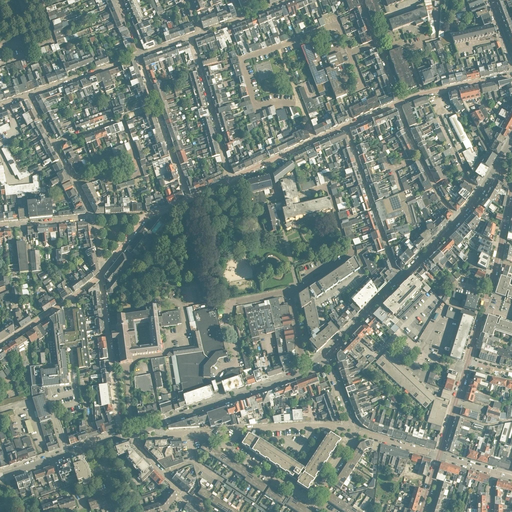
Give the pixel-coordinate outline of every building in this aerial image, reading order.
[(115,2),(114,0),(108,0),(98,4),(99,7),(98,7),(99,9),(115,2)] [(136,0),(132,0),(124,3),(126,8),(138,3),(136,0)] [(247,7),(243,0),(238,0),(241,9),(244,8),(245,8),(247,7)] [(301,0),(299,0),(295,2),(298,9),(298,10),(301,9),(303,15),(306,14),(301,0)] [(305,0),(308,5),(309,5),(311,11),(314,10),(310,0),(305,0)] [(432,10),(430,0),(426,0),(424,1),(425,6),(426,11),(430,11),(432,10)] [(454,15),(453,15),(454,20),(456,20),(463,18),(467,17),(472,16),(473,16),(486,10),(482,0),(466,0),(470,9),(467,10),(468,12),(466,12),(454,15)] [(115,2),(99,9),(100,11),(108,8),(109,10),(117,7),(115,2)] [(497,4),(500,13),(506,10),(504,4),(503,2),(501,2),(497,4)] [(140,8),(138,3),(126,8),(128,13),(140,8)] [(232,3),(227,5),(228,7),(229,10),(232,18),(237,17),(236,17),(234,9),(233,6),(233,5),(232,3)] [(291,3),(286,5),(289,13),(291,12),(292,15),(295,14),(291,3)] [(55,5),(46,8),(48,13),(56,10),(55,5)] [(223,5),(223,6),(224,9),(228,20),(231,19),(232,18),(229,10),(227,11),(225,5),(223,5)] [(368,12),(369,14),(379,10),(377,5),(368,9),(369,11),(368,12)] [(286,10),(284,6),(280,8),(284,17),(288,16),(286,10)] [(427,18),(426,11),(425,6),(416,8),(417,10),(393,19),(392,17),(387,18),(392,31),(396,30),(415,23),(416,26),(423,24),(421,20),(427,18)] [(452,9),(454,15),(466,12),(465,6),(452,9)] [(101,15),(100,16),(101,18),(103,17),(119,11),(117,7),(109,10),(110,12),(101,15)] [(56,10),(48,13),(49,18),(63,12),(69,10),(69,8),(57,12),(56,10)] [(142,13),(140,8),(128,13),(130,17),(142,13)] [(280,8),(276,9),(280,19),(284,18),(284,17),(280,8)] [(276,9),(272,11),(276,21),(280,19),(276,9)] [(345,17),(344,17),(345,20),(346,20),(350,18),(362,14),(361,9),(354,11),(354,13),(345,17)] [(486,10),(473,16),(474,20),(488,15),(486,10)] [(510,18),(506,10),(500,13),(503,21),(510,18)] [(103,17),(101,18),(102,22),(112,17),(113,19),(121,16),(119,11),(103,17)] [(49,18),(50,22),(59,19),(65,16),(63,12),(49,18)] [(268,12),(264,14),(269,25),(271,24),(272,28),(274,27),(274,26),(274,25),(268,12)] [(130,17),(132,22),(140,19),(144,17),(142,13),(130,17)] [(264,14),(261,16),(267,33),(270,32),(268,27),(267,27),(267,26),(269,25),(264,14)] [(209,27),(214,25),(211,15),(206,17),(209,27)] [(474,20),(473,20),(474,23),(481,21),(482,22),(490,19),(488,15),(474,20)] [(114,22),(105,26),(106,28),(107,27),(123,21),(121,16),(113,19),(113,20),(114,22)] [(144,17),(140,19),(132,22),(134,27),(142,24),(142,23),(141,22),(147,19),(147,18),(146,16),(144,17)] [(184,17),(190,33),(195,32),(191,23),(189,24),(187,16),(184,17)] [(261,16),(256,18),(261,29),(263,29),(265,34),(267,33),(261,16)] [(183,21),(182,22),(183,26),(182,26),(185,35),(190,33),(184,17),(182,18),(183,21)] [(203,29),(209,27),(206,17),(199,19),(203,29)] [(255,18),(251,20),(257,35),(259,34),(257,29),(259,29),(255,18)] [(511,18),(510,19),(510,18),(503,21),(506,29),(511,26),(511,18)] [(52,27),(60,23),(61,23),(59,19),(50,22),(52,27)] [(364,19),(357,21),(357,22),(358,27),(357,27),(350,29),(352,32),(354,32),(367,27),(364,19)] [(483,26),(492,24),(490,19),(482,22),(475,25),(476,27),(483,25),(483,26)] [(142,24),(134,27),(136,32),(150,26),(153,25),(151,20),(142,24)] [(257,35),(251,20),(246,22),(253,39),(258,38),(257,35)] [(61,23),(52,27),(53,31),(62,28),(68,25),(67,21),(61,23)] [(123,21),(107,27),(108,30),(116,27),(117,29),(125,26),(123,21)] [(169,22),(167,23),(170,31),(168,32),(171,40),(175,39),(170,24),(169,22)] [(182,22),(175,25),(180,37),(185,35),(182,26),(183,26),(182,22)] [(246,22),(239,24),(242,32),(245,31),(247,38),(251,37),(246,22)] [(172,23),(170,24),(175,39),(180,37),(175,25),(173,26),(172,23)] [(239,24),(235,26),(238,33),(240,37),(244,35),(242,32),(239,24)] [(166,25),(161,27),(164,34),(163,34),(166,42),(171,40),(168,32),(166,25)] [(492,25),(450,35),(453,43),(454,44),(475,40),(474,39),(495,35),(496,34),(495,34),(492,26),(492,25)] [(150,26),(136,32),(138,36),(152,31),(150,26)] [(235,26),(231,27),(233,35),(234,37),(237,44),(241,42),(239,37),(240,37),(238,33),(235,26)] [(114,33),(112,34),(113,36),(127,31),(126,27),(118,30),(113,31),(114,33)] [(367,27),(354,32),(356,36),(359,35),(362,34),(369,31),(367,27)] [(404,28),(394,32),(396,36),(406,32),(404,28)] [(226,29),(222,30),(226,41),(228,40),(229,43),(231,43),(232,42),(229,36),(227,30),(227,29),(226,29)] [(152,31),(138,36),(140,41),(148,38),(147,36),(154,33),(153,30),(152,31)] [(222,30),(218,32),(224,48),(227,47),(225,42),(226,42),(226,41),(222,30)] [(362,34),(359,35),(360,40),(370,36),(369,35),(370,34),(369,31),(362,34)] [(63,33),(55,36),(56,40),(68,36),(66,32),(63,33)] [(218,32),(214,33),(217,41),(218,40),(222,49),(224,48),(218,32)] [(321,39),(324,47),(342,40),(338,32),(328,36),(321,39)] [(406,32),(396,36),(397,41),(408,37),(406,32)] [(54,44),(57,51),(60,50),(58,45),(67,42),(67,41),(78,37),(77,33),(68,36),(56,40),(57,41),(58,44),(54,45),(54,44)] [(214,53),(218,51),(212,34),(208,36),(214,53)] [(114,46),(123,43),(131,40),(129,35),(121,38),(122,40),(113,43),(114,46)] [(440,41),(440,42),(442,47),(453,43),(450,35),(443,37),(439,38),(440,41)] [(208,36),(203,37),(206,45),(208,44),(212,53),(214,53),(208,36)] [(370,36),(360,40),(362,45),(372,41),(372,38),(370,38),(370,36)] [(8,50),(23,44),(20,37),(5,43),(8,50)] [(148,38),(140,41),(142,46),(153,41),(156,40),(159,39),(158,37),(149,40),(148,38)] [(113,51),(119,49),(133,44),(131,40),(123,43),(123,44),(112,48),(113,51)] [(153,41),(142,46),(144,50),(155,46),(153,41)] [(440,41),(434,43),(437,51),(443,49),(442,47),(440,42),(440,41)] [(188,43),(181,45),(183,53),(185,59),(192,57),(188,43)] [(133,44),(119,49),(122,58),(133,54),(135,53),(136,52),(135,50),(133,44)] [(346,95),(335,67),(328,69),(317,73),(314,66),(316,65),(314,61),(316,61),(309,44),(301,47),(309,67),(313,80),(314,83),(316,86),(316,87),(321,85),(329,82),(334,95),(335,98),(338,104),(342,103),(340,98),(346,95)] [(176,47),(179,55),(178,55),(181,64),(185,63),(182,54),(183,53),(181,45),(179,46),(176,47)] [(175,47),(170,49),(173,57),(175,56),(177,62),(176,63),(177,66),(181,64),(178,55),(175,47)] [(89,56),(87,57),(88,60),(88,61),(89,64),(94,62),(89,50),(88,48),(86,49),(89,56)] [(96,67),(100,66),(97,58),(96,59),(93,52),(92,49),(89,50),(94,62),(96,67)] [(102,49),(99,50),(105,64),(109,62),(106,55),(105,55),(102,49)] [(166,50),(171,65),(174,64),(172,57),(173,57),(170,49),(169,49),(166,50)] [(370,56),(377,54),(375,49),(372,50),(369,51),(364,53),(361,54),(362,55),(364,54),(365,56),(366,58),(370,56)] [(390,52),(389,53),(390,57),(391,61),(392,61),(393,66),(405,61),(400,49),(398,49),(396,50),(394,51),(392,52),(390,52)] [(77,54),(75,55),(77,60),(80,68),(85,66),(79,51),(78,50),(76,51),(77,54)] [(82,50),(79,51),(85,66),(89,64),(88,61),(88,60),(87,57),(85,57),(83,53),(82,50)] [(99,50),(96,51),(99,58),(97,58),(101,66),(105,64),(99,50)] [(163,51),(162,52),(164,60),(166,64),(168,63),(169,67),(172,66),(171,65),(166,50),(166,51),(163,51)] [(76,69),(80,68),(77,60),(75,55),(73,56),(72,52),(69,53),(70,55),(76,69)] [(161,52),(156,54),(161,69),(164,68),(162,61),(164,60),(162,52),(161,52)] [(325,62),(328,69),(335,67),(344,63),(340,53),(327,58),(328,61),(325,62)] [(156,54),(152,55),(155,64),(156,66),(157,66),(159,70),(162,69),(161,69),(156,54)] [(365,63),(379,58),(377,54),(370,56),(371,58),(366,60),(364,61),(365,63)] [(60,58),(62,63),(66,73),(71,71),(68,64),(66,64),(65,62),(65,59),(63,56),(61,55),(59,56),(60,58)] [(69,63),(68,64),(71,71),(76,69),(70,55),(67,56),(69,63)] [(148,57),(147,57),(153,72),(156,71),(154,67),(156,66),(155,64),(152,55),(151,56),(148,57)] [(501,56),(499,57),(500,63),(503,73),(508,72),(509,70),(506,63),(503,63),(503,59),(502,60),(501,56)] [(143,60),(153,86),(157,85),(156,81),(153,72),(147,57),(144,58),(143,60)] [(232,59),(230,59),(230,60),(232,66),(233,66),(239,64),(237,57),(232,59)] [(367,62),(365,63),(366,66),(372,64),(373,67),(374,67),(381,64),(379,58),(367,62)] [(494,58),(493,58),(495,65),(497,74),(503,73),(500,63),(498,63),(496,58),(494,58)] [(405,61),(393,66),(395,69),(394,69),(396,76),(397,76),(398,79),(410,74),(405,61)] [(425,66),(417,69),(423,86),(433,82),(434,84),(439,82),(432,61),(428,63),(430,70),(427,71),(425,66)] [(45,62),(42,64),(47,76),(46,76),(49,84),(53,83),(47,67),(46,64),(45,62)] [(134,62),(121,67),(122,72),(137,67),(136,62),(134,62)] [(60,65),(58,66),(60,71),(63,79),(68,77),(66,73),(62,63),(60,64),(60,65)] [(472,63),(469,64),(470,67),(470,68),(471,71),(473,79),(479,78),(478,71),(474,72),(472,63)] [(55,64),(52,65),(58,81),(63,79),(60,71),(58,66),(56,67),(55,64)] [(375,70),(367,73),(368,75),(369,75),(383,70),(381,64),(374,67),(375,70)] [(216,65),(204,69),(205,74),(218,70),(222,69),(221,66),(219,65),(216,65)] [(440,69),(437,70),(440,78),(442,86),(448,85),(449,85),(447,77),(446,77),(444,73),(445,71),(442,65),(439,66),(440,69)] [(449,65),(446,66),(448,71),(450,76),(447,77),(449,85),(455,83),(453,75),(451,71),(449,65)] [(462,65),(458,66),(461,74),(462,82),(467,81),(465,73),(463,69),(462,65)] [(47,67),(53,83),(58,81),(55,73),(53,74),(50,66),(47,67)] [(457,70),(451,71),(453,75),(455,83),(456,83),(462,82),(461,74),(458,66),(456,67),(457,70)] [(125,75),(131,73),(138,70),(137,67),(122,72),(123,74),(124,74),(125,75)] [(468,68),(463,69),(465,73),(467,81),(473,79),(471,71),(468,71),(468,69),(468,68)] [(30,69),(28,70),(29,73),(35,89),(39,88),(36,80),(34,81),(30,69)] [(125,75),(124,75),(126,80),(132,77),(140,75),(138,70),(131,73),(125,75)] [(385,75),(383,70),(369,75),(370,80),(377,78),(385,75)] [(99,75),(104,88),(106,92),(115,88),(113,84),(112,80),(110,76),(108,71),(99,75)] [(39,72),(37,72),(42,86),(46,85),(43,78),(42,78),(39,72)] [(219,74),(206,78),(207,82),(220,79),(221,78),(220,74),(219,74)] [(404,92),(413,88),(415,88),(410,74),(398,79),(400,83),(399,83),(402,90),(403,92),(404,92)] [(24,75),(22,76),(27,92),(28,91),(30,91),(31,91),(28,83),(26,77),(25,77),(24,75)] [(95,76),(98,84),(99,83),(101,89),(104,88),(99,75),(95,76)] [(132,77),(126,80),(127,84),(134,82),(141,79),(140,75),(132,77)] [(373,85),(372,86),(372,87),(374,86),(387,81),(385,75),(377,78),(378,81),(373,83),(373,85)] [(95,76),(89,78),(91,86),(92,85),(95,93),(98,92),(97,88),(99,87),(98,84),(95,76)] [(16,96),(20,94),(14,80),(13,77),(11,77),(12,81),(11,81),(16,96)] [(184,83),(185,85),(199,81),(198,77),(190,79),(190,81),(184,83)] [(89,78),(84,80),(90,95),(92,94),(92,92),(93,92),(91,86),(89,78)] [(17,79),(14,80),(20,94),(23,93),(21,86),(19,86),(17,79)] [(220,79),(207,82),(209,87),(221,83),(223,83),(222,80),(221,81),(220,79)] [(511,79),(497,82),(499,88),(506,86),(511,83),(511,79)] [(8,90),(11,98),(16,96),(13,88),(11,81),(10,80),(7,81),(9,85),(6,86),(8,90)] [(86,97),(90,95),(84,80),(80,81),(83,89),(86,97)] [(80,81),(76,83),(82,98),(85,97),(82,89),(83,89),(80,81)] [(387,81),(374,86),(375,88),(380,86),(381,89),(389,86),(387,81)] [(157,85),(153,86),(154,90),(161,88),(161,86),(167,84),(166,82),(162,83),(157,85)] [(496,82),(491,83),(493,92),(494,97),(496,102),(500,101),(497,97),(496,91),(498,90),(496,82)] [(76,83),(72,84),(75,92),(76,91),(79,99),(80,101),(82,100),(82,98),(76,83)] [(135,86),(129,88),(130,92),(136,90),(144,87),(143,83),(135,86)] [(507,88),(499,91),(500,94),(511,89),(511,83),(506,86),(507,88)] [(3,84),(0,85),(1,89),(2,92),(5,100),(11,98),(8,90),(6,86),(6,84),(4,85),(3,84)] [(71,85),(67,86),(73,101),(73,102),(74,103),(76,103),(77,102),(78,101),(77,100),(75,94),(74,92),(75,92),(72,84),(71,85)] [(217,86),(209,88),(210,93),(224,89),(223,84),(217,86)] [(161,88),(154,90),(156,95),(163,92),(162,90),(169,88),(168,85),(167,86),(161,88)] [(201,90),(200,85),(192,88),(193,90),(185,92),(186,94),(201,90)] [(481,86),(480,86),(481,91),(482,94),(485,93),(488,101),(490,100),(490,99),(487,93),(485,85),(481,86)] [(67,86),(63,87),(66,95),(68,94),(71,102),(73,101),(67,86)] [(376,91),(375,92),(376,95),(377,97),(378,100),(381,98),(382,98),(380,94),(383,93),(385,97),(388,95),(392,94),(389,86),(381,89),(376,91)] [(478,86),(458,91),(460,99),(468,112),(469,114),(474,124),(477,129),(480,124),(481,124),(483,128),(487,125),(486,123),(478,109),(471,113),(466,105),(474,103),(475,104),(481,101),(479,91),(478,86)] [(137,92),(131,94),(132,96),(133,96),(146,91),(144,87),(136,90),(137,92)] [(35,98),(38,103),(45,99),(64,93),(62,88),(35,98)] [(224,89),(210,93),(212,97),(226,93),(224,89)] [(133,98),(129,99),(130,102),(134,100),(139,98),(147,96),(146,91),(133,96),(133,98)] [(163,92),(156,95),(157,100),(170,95),(169,91),(163,93),(163,92)] [(458,91),(453,92),(455,100),(461,110),(462,112),(464,110),(461,106),(462,105),(460,101),(458,102),(457,100),(460,99),(458,91)] [(448,93),(447,93),(448,93),(450,101),(451,104),(452,103),(454,107),(455,106),(458,112),(461,110),(455,100),(453,92),(448,93)] [(226,93),(212,97),(213,102),(227,98),(226,93)] [(195,98),(188,100),(189,102),(204,98),(203,97),(203,95),(202,94),(195,96),(195,98)] [(383,97),(386,104),(394,101),(392,94),(388,95),(385,97),(383,97)] [(508,102),(511,100),(511,94),(510,96),(510,98),(503,101),(504,103),(508,102)] [(170,95),(157,100),(159,104),(166,101),(166,100),(171,98),(170,95)] [(149,100),(147,96),(139,98),(140,100),(133,103),(134,104),(134,103),(135,104),(149,100)] [(45,99),(38,103),(40,107),(53,100),(58,99),(57,97),(52,98),(46,101),(45,99)] [(379,106),(381,107),(378,100),(377,97),(372,99),(376,109),(378,108),(378,107),(379,106)] [(213,102),(214,106),(222,104),(228,102),(227,98),(213,102)] [(314,112),(317,111),(312,100),(310,98),(308,99),(303,100),(308,114),(314,112)] [(426,98),(422,99),(427,113),(429,113),(427,107),(430,106),(426,98)] [(53,100),(40,107),(42,111),(49,107),(55,104),(59,103),(58,99),(53,100)] [(166,101),(159,104),(160,108),(168,105),(167,104),(174,101),(173,99),(172,99),(166,101)] [(373,110),(376,109),(372,99),(367,101),(371,110),(372,109),(373,110)] [(422,99),(417,100),(421,110),(423,109),(426,115),(428,115),(427,113),(422,99)] [(28,100),(20,103),(22,108),(23,110),(31,106),(28,100)] [(116,100),(114,101),(119,115),(124,114),(121,105),(120,102),(117,103),(116,100)] [(125,108),(123,108),(125,113),(136,109),(149,105),(150,103),(149,100),(135,104),(132,105),(133,107),(126,109),(125,108)] [(417,100),(413,102),(415,107),(415,108),(416,111),(418,111),(420,116),(423,115),(421,110),(417,100)] [(367,101),(362,103),(367,113),(369,112),(369,111),(371,110),(367,101)] [(198,107),(191,109),(191,111),(206,107),(205,102),(197,105),(198,107)] [(402,106),(402,107),(403,111),(404,113),(411,110),(411,109),(413,108),(415,107),(413,102),(402,106)] [(168,105),(160,108),(161,111),(162,112),(169,110),(169,108),(174,106),(174,104),(173,103),(168,105)] [(327,115),(332,128),(338,126),(333,114),(328,103),(325,104),(328,111),(326,112),(327,115)] [(364,114),(367,113),(362,103),(357,105),(361,114),(363,113),(364,114)] [(103,105),(104,107),(108,119),(112,118),(113,118),(110,110),(108,111),(107,107),(106,104),(103,105)] [(341,104),(338,106),(340,111),(345,123),(349,120),(346,112),(344,113),(341,104)] [(337,105),(334,106),(341,124),(345,123),(340,111),(339,111),(337,105)] [(361,114),(357,105),(353,107),(357,117),(360,116),(360,115),(361,114)] [(22,116),(33,110),(31,106),(23,110),(24,112),(15,117),(17,119),(22,116)] [(229,107),(215,111),(217,115),(224,113),(230,111),(230,109),(233,108),(232,106),(229,107)] [(334,106),(332,107),(334,113),(333,113),(338,125),(341,124),(334,106)] [(483,106),(478,109),(486,123),(489,118),(489,117),(483,106)] [(97,107),(94,108),(99,122),(101,122),(104,121),(101,114),(99,114),(97,107)] [(169,110),(162,112),(163,116),(171,114),(170,112),(178,110),(177,107),(169,110)] [(357,117),(353,107),(349,109),(353,118),(354,118),(357,117)] [(6,108),(0,110),(4,120),(9,118),(6,108)] [(200,119),(209,116),(207,111),(206,108),(197,111),(198,115),(199,115),(200,119)] [(51,111),(44,115),(46,119),(55,115),(54,112),(58,111),(57,109),(51,111)] [(90,126),(95,124),(92,117),(90,118),(89,113),(87,109),(86,110),(85,110),(86,114),(90,126)] [(394,119),(393,119),(395,123),(400,121),(396,110),(395,109),(391,111),(394,119)] [(27,126),(38,120),(33,110),(22,116),(27,126)] [(404,113),(406,120),(414,117),(413,116),(412,114),(411,110),(404,113)] [(501,110),(498,115),(505,119),(503,122),(511,126),(511,113),(506,110),(505,112),(501,110)] [(149,113),(137,117),(138,120),(142,119),(143,120),(155,116),(153,112),(152,112),(149,113)] [(175,113),(163,117),(165,122),(176,118),(175,113)] [(425,120),(426,123),(428,123),(436,119),(433,113),(428,115),(425,117),(426,120),(425,120)] [(55,115),(46,119),(49,123),(56,119),(58,118),(56,114),(55,115)] [(324,118),(329,130),(332,128),(327,115),(325,115),(326,117),(324,118)] [(385,130),(387,130),(387,129),(388,128),(382,115),(378,117),(381,124),(383,124),(385,130)] [(456,115),(449,118),(461,143),(468,140),(456,115)] [(78,117),(77,117),(81,129),(84,128),(86,127),(83,120),(81,121),(80,116),(78,117)] [(156,121),(155,116),(143,120),(144,125),(156,121)] [(232,116),(218,120),(219,124),(227,122),(233,120),(233,118),(232,116)] [(511,126),(503,122),(499,120),(497,119),(495,122),(494,122),(495,121),(492,116),(489,117),(489,118),(493,125),(499,128),(509,133),(511,128),(511,126)] [(165,122),(166,126),(180,121),(179,117),(176,118),(165,122)] [(202,121),(197,123),(197,125),(210,122),(209,117),(201,119),(202,121)] [(379,125),(381,124),(378,117),(373,119),(381,136),(383,135),(379,125)] [(406,120),(409,127),(416,124),(415,121),(415,120),(414,117),(406,120)] [(50,126),(51,128),(59,124),(63,122),(62,118),(57,120),(49,124),(50,126)] [(322,124),(325,132),(329,130),(324,118),(320,119),(322,124)] [(311,121),(314,128),(313,128),(316,135),(325,132),(322,124),(320,125),(319,123),(316,124),(316,122),(318,121),(316,119),(311,121)] [(373,119),(370,120),(373,128),(374,127),(378,137),(381,136),(373,119)] [(166,126),(168,130),(179,126),(178,124),(183,123),(182,120),(180,121),(166,126)] [(233,120),(227,122),(219,124),(221,129),(234,125),(233,120)] [(370,120),(365,122),(369,130),(370,133),(372,132),(373,135),(375,135),(373,128),(370,120)] [(31,125),(33,129),(40,125),(38,121),(31,125)] [(144,125),(141,126),(142,128),(146,127),(146,129),(158,125),(156,121),(144,125)] [(396,127),(393,128),(394,129),(394,131),(395,133),(403,128),(400,121),(395,123),(396,127)] [(59,124),(51,128),(53,132),(61,128),(66,126),(71,124),(70,122),(63,124),(63,122),(59,124)] [(426,123),(410,132),(411,133),(412,135),(412,136),(413,136),(422,132),(421,131),(420,130),(428,126),(426,123)] [(61,128),(53,132),(55,135),(62,131),(65,130),(65,129),(67,128),(72,126),(71,124),(66,126),(61,128)] [(362,124),(358,125),(362,135),(364,134),(365,137),(367,136),(362,124)] [(474,124),(469,127),(472,132),(478,129),(477,129),(474,124)] [(33,129),(28,131),(31,136),(32,135),(43,129),(40,125),(33,129)] [(117,125),(113,126),(116,134),(117,133),(120,141),(123,140),(122,138),(117,125)] [(168,130),(169,134),(177,132),(177,131),(180,131),(179,129),(182,128),(182,127),(181,125),(179,126),(168,130)] [(234,125),(221,129),(222,135),(230,131),(229,129),(235,128),(234,125)] [(113,126),(109,128),(114,141),(116,140),(115,137),(117,137),(116,134),(113,126)] [(299,126),(295,128),(297,133),(301,142),(302,141),(303,141),(306,140),(301,130),(299,126)] [(62,131),(55,135),(55,136),(57,139),(58,139),(64,135),(70,133),(74,132),(74,131),(73,127),(68,129),(69,131),(66,132),(63,133),(62,131)] [(351,128),(349,129),(351,135),(352,136),(352,137),(353,140),(355,139),(354,136),(357,135),(354,127),(351,128)] [(496,142),(491,133),(488,127),(485,129),(484,131),(491,144),(490,145),(488,140),(486,144),(490,151),(497,155),(503,145),(496,142)] [(109,128),(104,129),(107,137),(108,140),(110,139),(111,142),(114,141),(109,128)] [(305,128),(301,130),(306,140),(309,139),(310,138),(305,128)] [(506,139),(509,133),(499,128),(498,129),(495,131),(497,132),(496,134),(506,139)] [(33,137),(28,140),(29,142),(38,138),(38,137),(45,133),(43,129),(32,135),(33,137)] [(99,131),(98,131),(101,139),(102,138),(104,137),(107,147),(110,146),(108,140),(107,137),(104,129),(99,131)] [(148,135),(144,136),(145,139),(147,138),(161,133),(159,129),(151,132),(148,133),(148,135)] [(237,129),(223,136),(223,137),(224,140),(232,137),(231,135),(238,132),(237,129)] [(422,133),(422,132),(413,136),(413,137),(414,139),(415,140),(432,132),(431,129),(428,130),(422,133)] [(177,132),(169,134),(170,135),(171,139),(185,134),(186,134),(185,132),(186,132),(185,130),(177,132)] [(390,139),(387,140),(389,143),(398,138),(405,134),(404,130),(395,134),(396,136),(390,140),(390,139)] [(98,131),(93,133),(98,147),(99,150),(102,149),(99,139),(101,139),(98,131)] [(274,131),(271,132),(273,138),(275,145),(279,153),(283,151),(278,139),(276,140),(275,139),(276,138),(274,131)] [(503,145),(506,139),(496,134),(497,132),(495,131),(491,133),(496,142),(503,145)] [(199,138),(197,139),(197,141),(198,141),(202,140),(214,136),(213,132),(205,134),(206,136),(199,138)] [(346,147),(349,146),(344,133),(343,132),(336,135),(339,142),(342,150),(347,148),(346,147)] [(429,133),(415,140),(417,145),(424,141),(423,139),(427,137),(433,134),(432,132),(429,133)] [(31,146),(40,142),(47,138),(45,133),(38,137),(38,138),(39,140),(30,144),(31,146)] [(98,147),(93,133),(88,135),(90,143),(93,142),(95,148),(98,147)] [(148,142),(162,138),(161,133),(147,138),(147,140),(148,142)] [(284,133),(281,134),(288,149),(296,145),(292,135),(291,134),(289,135),(288,135),(285,136),(284,133)] [(292,135),(296,145),(299,144),(299,142),(301,142),(297,133),(292,135)] [(185,134),(171,139),(172,143),(183,140),(182,138),(186,137),(185,134)] [(281,134),(277,136),(278,139),(283,151),(288,149),(281,134)] [(396,143),(392,145),(393,147),(408,140),(405,134),(398,138),(399,139),(395,141),(396,143)] [(90,143),(88,135),(83,137),(89,151),(90,153),(92,159),(94,158),(89,143),(90,143)] [(336,135),(332,137),(337,150),(336,150),(337,151),(340,150),(337,143),(339,142),(336,135)] [(479,136),(474,139),(479,147),(481,147),(483,152),(484,151),(485,154),(484,153),(482,153),(481,155),(482,158),(484,159),(483,160),(491,165),(496,158),(496,157),(487,152),(481,140),(479,136)] [(232,137),(224,140),(225,145),(230,144),(232,143),(233,143),(236,142),(239,140),(240,140),(239,137),(234,139),(235,139),(232,140),(232,137)] [(332,137),(327,139),(330,146),(333,145),(335,150),(332,152),(333,154),(337,152),(337,151),(336,150),(337,150),(332,137)] [(424,141),(417,145),(419,149),(427,146),(426,144),(435,139),(433,137),(432,137),(424,141)] [(40,143),(34,146),(36,151),(50,144),(47,138),(40,142),(40,143)] [(163,142),(162,138),(148,142),(149,144),(147,145),(148,147),(163,142)] [(271,139),(267,141),(270,147),(274,155),(279,153),(275,145),(273,138),(271,139)] [(16,143),(14,139),(6,143),(8,147),(16,143)] [(328,147),(330,146),(327,139),(323,141),(330,156),(332,155),(328,147)] [(174,148),(182,145),(185,144),(183,140),(172,143),(174,148)] [(403,148),(410,145),(408,140),(393,147),(394,149),(402,146),(403,148)] [(267,141),(265,142),(268,148),(266,149),(267,152),(266,152),(266,153),(268,156),(268,155),(269,157),(270,157),(274,155),(270,147),(267,141)] [(330,156),(323,141),(319,142),(318,143),(320,151),(321,150),(324,149),(327,157),(330,156)] [(60,146),(63,151),(71,147),(71,148),(74,147),(73,145),(70,146),(69,142),(60,146)] [(427,146),(419,149),(421,153),(429,150),(428,148),(436,145),(434,142),(427,146)] [(154,151),(165,147),(164,143),(149,148),(150,151),(153,149),(154,151)] [(320,151),(318,143),(313,145),(317,155),(320,162),(322,161),(322,159),(320,155),(322,154),(320,151)] [(355,147),(357,151),(365,149),(368,148),(367,143),(355,147)] [(36,151),(38,155),(45,151),(52,148),(50,144),(36,151)] [(226,146),(225,147),(225,148),(226,151),(226,153),(227,154),(227,156),(228,158),(228,157),(230,156),(229,151),(234,150),(233,146),(232,144),(230,145),(226,146)] [(258,145),(259,148),(262,161),(267,159),(267,158),(263,146),(261,147),(261,144),(258,145)] [(182,145),(174,148),(176,153),(184,150),(192,147),(192,145),(191,145),(189,145),(183,148),(182,145)] [(248,145),(246,146),(248,154),(249,157),(253,165),(258,163),(255,155),(254,155),(253,151),(250,151),(248,145)] [(313,145),(309,147),(312,155),(314,159),(316,158),(317,161),(318,163),(320,162),(317,155),(313,145)] [(399,156),(412,149),(410,145),(403,148),(404,150),(398,153),(399,156)] [(197,152),(196,152),(197,155),(203,153),(210,151),(210,153),(218,151),(217,146),(209,149),(202,151),(197,152)] [(71,147),(63,151),(65,156),(73,152),(71,148),(71,147)] [(167,151),(165,147),(154,151),(156,155),(167,151)] [(309,147),(305,149),(308,157),(309,160),(309,161),(312,160),(313,163),(314,165),(316,164),(315,161),(314,159),(312,155),(309,147)] [(489,170),(491,165),(483,160),(484,159),(482,158),(480,158),(480,157),(477,151),(475,147),(473,148),(481,164),(489,170)] [(38,155),(39,157),(46,154),(47,155),(54,152),(52,148),(45,151),(38,155)] [(184,151),(176,154),(178,159),(186,157),(185,154),(195,151),(194,149),(194,148),(193,148),(190,149),(184,151)] [(256,148),(254,149),(255,155),(258,163),(261,162),(262,161),(259,148),(257,150),(256,148)] [(344,156),(344,157),(352,154),(350,148),(342,151),(343,153),(339,155),(340,157),(344,156)] [(482,180),(489,170),(481,164),(473,148),(473,149),(472,148),(460,154),(458,155),(461,161),(465,159),(467,162),(471,170),(472,171),(475,174),(482,180)] [(242,149),(240,150),(240,153),(241,155),(242,156),(240,157),(242,160),(246,169),(249,167),(245,157),(243,153),(242,149)] [(244,149),(242,149),(243,153),(245,157),(249,167),(253,165),(249,157),(248,154),(246,155),(245,151),(244,151),(244,149)] [(308,157),(305,149),(300,151),(304,159),(305,161),(305,162),(309,160),(308,157)] [(407,157),(414,154),(412,149),(399,156),(400,158),(406,155),(407,157)] [(430,154),(423,157),(425,161),(432,157),(432,156),(439,152),(438,150),(430,154)] [(160,158),(168,156),(167,151),(156,155),(153,156),(148,158),(149,161),(154,159),(154,160),(160,158)] [(304,159),(300,151),(296,153),(301,162),(305,161),(304,159)] [(54,152),(47,155),(41,158),(43,161),(48,158),(49,159),(56,156),(54,152)] [(65,156),(68,161),(79,156),(77,154),(74,155),(73,152),(65,156)] [(301,162),(296,153),(292,155),(294,159),(296,164),(301,162)] [(365,154),(359,156),(360,161),(371,157),(371,155),(371,154),(370,153),(365,154)] [(353,159),(352,154),(344,157),(345,159),(342,160),(342,159),(341,160),(342,163),(343,162),(353,159)] [(238,155),(236,156),(236,157),(242,170),(246,169),(242,160),(240,161),(238,155)] [(432,157),(425,161),(428,167),(438,162),(438,161),(440,160),(438,155),(432,157)] [(49,159),(42,163),(43,166),(51,162),(51,164),(59,160),(56,156),(49,159)] [(371,157),(360,161),(362,165),(373,162),(371,160),(374,158),(373,156),(371,157)] [(78,157),(68,161),(69,163),(70,164),(71,165),(80,161),(78,157)] [(100,166),(99,165),(98,161),(98,160),(96,157),(94,158),(92,159),(95,168),(100,166)] [(186,157),(178,159),(181,166),(186,164),(187,164),(188,169),(194,167),(192,161),(191,159),(187,160),(186,157)] [(163,159),(152,163),(153,166),(153,167),(159,166),(160,168),(165,166),(164,162),(163,159)] [(438,162),(428,167),(430,171),(437,167),(436,165),(444,161),(443,159),(440,160),(438,161),(438,162)] [(80,161),(71,165),(71,166),(72,168),(73,168),(74,169),(84,165),(85,164),(83,160),(80,161)] [(231,160),(228,161),(230,166),(232,171),(234,174),(235,174),(238,172),(235,164),(233,165),(231,160)] [(279,170),(278,170),(273,174),(275,184),(275,183),(276,183),(278,182),(279,183),(278,184),(278,185),(278,186),(278,187),(279,188),(280,188),(282,188),(295,185),(296,185),(293,172),(290,174),(289,173),(295,169),(294,167),(294,166),(293,161),(292,161),(293,162),(291,163),(289,161),(281,168),(280,167),(278,169),(279,170)] [(365,165),(362,167),(363,171),(370,168),(370,167),(375,165),(374,162),(373,162),(370,163),(371,164),(365,165)] [(414,172),(422,168),(418,162),(411,165),(411,166),(409,167),(411,170),(411,171),(410,172),(411,174),(414,173),(414,172)] [(48,174),(62,167),(60,163),(52,167),(53,168),(47,172),(48,174)] [(220,180),(224,179),(219,168),(217,163),(215,164),(217,168),(216,168),(217,171),(216,171),(217,173),(220,180)] [(343,167),(345,171),(356,167),(355,163),(344,166),(343,167)] [(174,172),(171,164),(168,165),(169,167),(166,168),(167,173),(168,175),(174,172)] [(181,166),(180,166),(190,194),(190,195),(196,192),(193,184),(190,178),(186,168),(187,168),(186,164),(181,166)] [(28,170),(30,174),(39,170),(37,165),(28,170)] [(86,170),(84,165),(74,169),(76,174),(77,174),(78,175),(80,174),(80,173),(86,170)] [(146,165),(141,166),(144,177),(149,175),(147,168),(146,165)] [(211,166),(210,167),(210,168),(217,182),(220,180),(217,173),(216,173),(214,169),(213,169),(211,166)] [(64,171),(62,167),(48,174),(46,175),(47,178),(56,174),(57,175),(64,171)] [(345,171),(343,172),(344,176),(358,171),(356,167),(345,171)] [(370,168),(363,171),(366,177),(372,175),(375,174),(374,170),(373,167),(370,168)] [(437,167),(430,171),(432,175),(440,171),(438,167),(437,167)] [(204,168),(202,169),(203,172),(204,174),(209,186),(213,184),(210,177),(209,176),(208,177),(204,168)] [(213,184),(217,182),(210,168),(208,170),(209,172),(211,176),(210,177),(213,184)] [(411,176),(413,178),(424,173),(422,168),(414,172),(414,173),(415,174),(411,176)] [(477,186),(482,180),(475,174),(472,171),(471,170),(468,172),(466,173),(470,180),(477,186)] [(58,177),(47,183),(48,186),(50,184),(62,178),(62,177),(66,175),(64,171),(57,175),(58,177)] [(432,175),(434,179),(442,175),(440,171),(432,175)] [(167,173),(164,174),(166,179),(168,178),(170,182),(177,180),(174,172),(168,175),(167,173)] [(203,172),(201,172),(202,176),(204,180),(202,181),(205,187),(209,186),(204,174),(203,172)] [(424,173),(413,178),(410,179),(411,182),(418,178),(419,180),(426,177),(424,173)] [(442,175),(434,179),(436,183),(446,178),(445,176),(443,177),(442,175)] [(268,176),(247,181),(250,195),(251,194),(252,198),(251,198),(251,201),(252,201),(253,204),(251,204),(251,207),(252,207),(254,209),(255,208),(256,206),(258,208),(259,207),(260,205),(261,205),(260,203),(261,203),(263,211),(264,211),(264,213),(263,213),(263,214),(264,213),(264,216),(263,216),(264,216),(265,218),(264,219),(265,219),(265,221),(265,222),(266,222),(266,224),(265,224),(263,225),(265,231),(269,229),(270,232),(276,231),(275,228),(280,227),(278,221),(275,222),(273,211),(274,211),(274,208),(276,207),(276,204),(275,204),(275,205),(273,205),(273,206),(272,206),(271,205),(270,206),(266,207),(265,207),(264,205),(264,203),(265,203),(267,202),(265,197),(265,195),(272,193),(272,192),(270,184),(269,180),(269,177),(268,176)] [(352,180),(343,183),(343,186),(346,185),(360,180),(359,176),(352,178),(352,180)] [(62,185),(69,181),(67,177),(63,179),(62,178),(50,184),(52,187),(61,183),(62,185)] [(367,182),(369,186),(375,184),(375,182),(381,180),(380,177),(367,182)] [(414,187),(418,185),(421,184),(428,180),(426,177),(419,180),(420,182),(413,185),(414,187)] [(198,178),(196,179),(201,190),(202,189),(205,187),(202,181),(202,180),(200,181),(198,178)] [(432,189),(428,180),(421,184),(423,189),(422,190),(423,193),(425,192),(431,189),(432,189)] [(495,180),(490,189),(502,196),(507,197),(507,193),(508,188),(495,180)] [(73,189),(69,181),(62,185),(66,193),(73,189)] [(369,186),(370,190),(385,185),(384,182),(380,184),(380,182),(377,183),(375,184),(369,186)] [(82,187),(81,187),(83,189),(84,193),(85,192),(93,188),(95,187),(94,186),(92,187),(91,183),(82,187)] [(449,187),(445,190),(449,194),(452,199),(454,202),(460,207),(465,202),(456,193),(455,193),(452,190),(453,189),(452,188),(450,183),(447,185),(449,187)] [(459,187),(461,189),(463,191),(464,191),(470,196),(473,192),(473,189),(463,183),(461,186),(461,185),(459,187)] [(441,186),(440,184),(437,186),(444,197),(449,194),(445,190),(444,191),(442,186),(441,186)] [(174,185),(171,186),(173,195),(176,201),(184,197),(183,196),(181,191),(177,193),(175,188),(174,185)] [(332,212),(333,212),(329,198),(314,202),(312,194),(311,195),(309,189),(307,190),(302,191),(297,193),(295,185),(282,188),(285,202),(280,203),(281,204),(282,203),(282,205),(278,206),(279,211),(283,210),(286,224),(285,225),(284,225),(285,226),(287,229),(294,225),(293,225),(292,219),(294,219),(295,220),(330,212),(329,210),(332,210),(332,212)] [(362,185),(350,190),(352,194),(355,194),(354,193),(357,192),(357,193),(364,190),(362,185)] [(372,194),(380,191),(379,190),(386,187),(385,185),(370,190),(372,194)] [(465,202),(470,196),(464,191),(463,191),(461,189),(460,190),(455,186),(453,188),(453,187),(452,188),(453,189),(452,190),(455,193),(456,193),(465,202)] [(96,193),(93,188),(85,192),(86,194),(85,195),(87,198),(88,197),(96,193)] [(66,193),(53,197),(50,198),(52,205),(55,204),(62,202),(69,200),(77,196),(73,189),(66,193)] [(169,196),(167,190),(167,189),(165,190),(167,197),(166,198),(164,199),(166,206),(172,203),(169,196)] [(176,201),(173,195),(172,195),(169,189),(167,190),(169,196),(172,203),(176,201)] [(405,191),(404,192),(407,200),(412,198),(410,194),(411,193),(410,189),(405,191)] [(490,189),(484,199),(492,203),(496,205),(497,204),(500,205),(499,206),(504,208),(507,197),(502,196),(490,189)] [(358,194),(351,197),(352,200),(353,199),(356,198),(359,197),(366,195),(364,191),(364,190),(357,193),(358,194)] [(380,191),(372,194),(373,198),(381,195),(388,192),(387,190),(380,193),(380,191)] [(52,205),(50,198),(48,193),(40,193),(40,192),(34,192),(31,192),(28,193),(26,193),(26,196),(28,207),(29,219),(53,217),(53,214),(52,211),(52,205)] [(381,195),(373,198),(374,202),(382,199),(382,198),(385,196),(386,198),(389,197),(388,192),(381,195)] [(394,196),(382,201),(386,215),(380,217),(381,223),(393,219),(404,215),(401,203),(406,201),(407,200),(404,192),(399,194),(398,194),(394,196)] [(96,193),(88,197),(88,198),(88,199),(89,202),(90,202),(98,198),(96,193)] [(155,194),(154,195),(156,201),(157,209),(165,206),(163,199),(161,194),(157,196),(157,193),(155,194)] [(449,194),(444,197),(446,200),(448,203),(451,206),(455,210),(457,211),(460,207),(454,202),(453,203),(450,201),(452,199),(449,194)] [(357,202),(353,204),(354,208),(360,206),(362,205),(361,204),(368,202),(366,195),(359,197),(356,198),(357,202)] [(69,200),(62,202),(62,204),(64,203),(64,204),(67,203),(68,205),(72,204),(73,206),(80,202),(77,196),(69,200)] [(150,196),(144,198),(146,204),(145,204),(147,212),(153,210),(150,198),(150,196)] [(417,202),(414,197),(412,198),(407,200),(406,201),(408,206),(413,204),(417,202)] [(96,205),(100,203),(101,203),(98,198),(90,202),(91,203),(90,204),(92,207),(96,205)] [(129,198),(122,198),(122,204),(123,204),(123,213),(133,212),(132,204),(131,205),(129,198)] [(428,200),(428,198),(422,201),(425,208),(431,205),(428,200)] [(441,205),(438,199),(434,201),(435,203),(437,205),(447,222),(452,216),(452,214),(441,205)] [(482,202),(479,206),(486,211),(489,212),(492,214),(493,214),(496,209),(495,209),(496,205),(484,199),(483,201),(483,200),(481,202),(482,202)] [(433,224),(430,218),(425,208),(422,201),(422,200),(417,202),(426,226),(426,229),(426,230),(433,237),(438,231),(433,225),(433,224)] [(382,201),(375,204),(380,217),(386,215),(382,201)] [(406,201),(401,203),(404,215),(406,219),(407,224),(408,227),(410,226),(409,223),(412,223),(408,206),(406,201)] [(68,209),(66,210),(66,212),(75,210),(82,207),(80,202),(73,206),(74,208),(68,209)] [(362,205),(360,206),(361,208),(363,208),(364,212),(370,209),(368,202),(361,204),(362,205)] [(141,204),(132,204),(133,212),(142,212),(141,204)] [(429,241),(419,229),(418,224),(413,204),(408,206),(412,223),(414,229),(414,230),(417,234),(425,245),(429,241)] [(96,205),(92,207),(95,214),(104,213),(104,208),(98,209),(96,205)] [(437,205),(434,207),(437,211),(434,213),(435,214),(443,226),(447,222),(437,205)] [(479,206),(476,210),(482,215),(483,215),(488,216),(489,212),(486,211),(479,206)] [(58,213),(59,217),(85,214),(86,213),(82,207),(75,210),(66,212),(58,213)] [(476,210),(472,215),(478,220),(480,218),(488,221),(489,218),(482,216),(482,215),(476,210)] [(343,228),(350,226),(359,223),(358,221),(357,219),(348,222),(347,218),(345,211),(339,213),(337,213),(342,229),(343,228)] [(362,219),(358,221),(359,223),(364,221),(373,218),(371,212),(361,216),(362,219)] [(167,213),(161,216),(147,222),(147,223),(126,250),(131,254),(142,239),(145,241),(147,239),(152,243),(157,237),(150,231),(160,219),(167,225),(170,221),(167,213)] [(433,225),(438,231),(443,226),(435,214),(432,216),(436,222),(433,224),(433,225)] [(464,224),(463,224),(470,230),(472,231),(473,232),(476,228),(477,228),(480,222),(478,220),(472,215),(464,224)] [(390,224),(395,223),(393,219),(381,223),(383,227),(391,225),(390,224)] [(85,233),(92,232),(90,222),(77,223),(78,230),(84,230),(85,233)] [(396,222),(395,223),(390,224),(391,225),(383,227),(385,232),(398,228),(396,222)] [(421,222),(418,224),(419,229),(429,241),(433,237),(426,230),(426,229),(424,230),(423,229),(424,228),(421,222)] [(486,222),(480,235),(484,237),(492,241),(493,235),(494,232),(495,226),(486,222)] [(362,232),(364,231),(376,227),(375,223),(367,225),(368,227),(359,230),(360,233),(362,232)] [(404,225),(398,228),(385,232),(386,237),(400,232),(400,233),(404,236),(410,234),(408,227),(407,224),(404,225)] [(463,224),(461,227),(468,234),(472,231),(470,230),(463,224)] [(44,226),(37,227),(37,234),(42,234),(43,243),(45,243),(44,226)] [(461,227),(458,230),(465,237),(468,234),(461,227)] [(10,229),(3,230),(4,238),(5,238),(5,237),(8,237),(8,243),(5,243),(5,244),(11,244),(12,244),(10,229)] [(413,240),(410,242),(418,252),(425,245),(417,234),(414,230),(413,231),(414,233),(415,235),(411,238),(413,240)] [(458,230),(455,233),(462,240),(465,237),(458,230)] [(371,237),(372,239),(373,241),(380,238),(380,236),(378,231),(370,234),(362,237),(363,240),(371,237)] [(400,232),(386,237),(388,242),(396,239),(395,237),(399,236),(401,243),(405,239),(404,236),(400,233),(400,232)] [(453,235),(448,239),(461,252),(464,249),(465,250),(467,247),(465,245),(466,244),(462,240),(455,233),(454,233),(453,234),(454,234),(453,235)] [(402,244),(403,245),(414,256),(418,252),(410,242),(406,237),(405,239),(401,243),(402,244)] [(373,241),(374,243),(367,245),(368,246),(368,248),(375,245),(375,246),(382,243),(380,238),(373,241)] [(448,239),(445,243),(452,250),(464,262),(468,258),(448,239)] [(483,240),(481,244),(490,249),(491,246),(491,245),(483,240)] [(19,264),(19,268),(20,273),(26,273),(26,272),(28,272),(26,256),(25,242),(16,243),(19,264)] [(367,246),(366,247),(368,251),(373,249),(373,250),(376,249),(377,252),(384,250),(382,243),(375,246),(375,245),(368,248),(368,246),(367,246)] [(445,243),(442,246),(455,259),(456,257),(451,252),(452,250),(445,243)] [(481,244),(479,248),(489,253),(490,250),(490,249),(481,244)] [(403,245),(398,246),(399,249),(410,260),(414,256),(403,245)] [(62,250),(61,250),(61,255),(65,254),(71,252),(69,246),(61,248),(62,250)] [(398,246),(393,248),(395,253),(399,259),(398,259),(405,266),(410,260),(399,249),(398,246)] [(442,246),(437,250),(452,266),(457,261),(455,259),(442,246)] [(85,252),(87,256),(88,258),(96,254),(95,248),(88,251),(85,252)] [(393,248),(390,249),(393,256),(396,267),(397,267),(400,270),(401,270),(405,266),(398,259),(399,259),(395,253),(393,248)] [(479,248),(477,251),(481,254),(483,255),(488,257),(489,258),(489,255),(489,253),(479,248)] [(437,250),(432,255),(439,261),(438,262),(445,269),(447,271),(452,266),(437,250)] [(373,285),(377,293),(386,285),(380,275),(377,271),(377,269),(372,259),(370,256),(368,251),(362,255),(368,267),(363,269),(365,272),(369,270),(373,279),(370,281),(372,286),(373,285)] [(39,252),(31,252),(32,272),(41,272),(39,252)] [(504,256),(503,260),(511,262),(511,257),(511,254),(505,253),(504,256)] [(89,263),(97,259),(96,254),(88,258),(90,262),(89,263)] [(110,269),(107,274),(114,279),(115,277),(118,279),(122,282),(130,272),(130,271),(127,268),(132,262),(122,254),(120,256),(110,269)] [(478,258),(478,259),(480,260),(482,261),(487,264),(487,263),(488,261),(489,258),(488,257),(483,255),(481,254),(480,256),(478,259),(478,258)] [(130,259),(136,264),(139,260),(133,255),(130,259)] [(439,261),(432,255),(429,258),(435,265),(436,264),(437,266),(438,265),(443,270),(445,269),(438,262),(439,261)] [(354,257),(347,262),(354,272),(360,269),(354,257)] [(429,258),(423,264),(430,271),(435,276),(439,271),(434,266),(435,265),(429,258)] [(89,263),(91,267),(98,264),(97,259),(89,263)] [(130,271),(130,272),(132,273),(135,269),(136,271),(143,261),(140,259),(139,260),(136,264),(130,271)] [(385,270),(393,277),(396,274),(391,270),(388,260),(383,262),(385,268),(385,270)] [(477,265),(486,270),(486,269),(486,267),(487,267),(487,264),(482,261),(480,260),(478,262),(477,265)] [(345,263),(332,272),(333,272),(340,282),(352,274),(345,264),(346,264),(345,263)] [(7,266),(9,277),(10,283),(20,282),(20,283),(21,283),(20,273),(19,268),(19,264),(13,265),(7,266)] [(86,267),(93,277),(99,272),(98,264),(91,267),(93,267),(93,271),(91,273),(85,265),(85,266),(86,267)] [(423,264),(420,267),(423,270),(422,271),(428,276),(429,278),(431,280),(433,278),(428,273),(430,271),(423,264)] [(470,265),(468,269),(472,271),(472,270),(477,273),(474,278),(483,282),(485,272),(479,270),(472,266),(470,265)] [(511,267),(502,265),(501,271),(508,273),(511,273),(511,267)] [(85,274),(90,280),(93,277),(86,267),(85,266),(83,267),(87,272),(85,274)] [(420,267),(415,272),(421,279),(422,279),(424,281),(428,276),(422,271),(423,270),(420,267)] [(384,275),(390,281),(393,277),(385,270),(385,268),(382,272),(384,275)] [(80,270),(78,272),(86,282),(90,280),(85,274),(84,275),(80,270)] [(379,270),(377,271),(380,275),(386,285),(390,281),(384,275),(382,272),(381,273),(379,270)] [(41,280),(44,285),(48,291),(51,288),(48,282),(51,280),(45,271),(41,273),(38,275),(41,280)] [(501,271),(500,275),(510,279),(511,279),(511,276),(507,275),(508,273),(501,271)] [(78,272),(75,274),(83,285),(86,282),(78,272)] [(430,289),(423,281),(424,281),(422,279),(421,279),(415,272),(411,276),(411,277),(410,279),(410,278),(404,283),(399,289),(395,294),(394,293),(389,299),(384,304),(384,303),(378,309),(385,316),(388,318),(390,320),(394,324),(395,325),(398,321),(393,315),(394,314),(396,316),(397,315),(399,314),(400,313),(401,311),(402,310),(403,309),(404,308),(406,307),(407,306),(408,305),(409,304),(410,303),(411,302),(412,300),(413,299),(415,298),(416,297),(417,296),(418,295),(419,294),(420,293),(421,292),(422,291),(420,289),(421,287),(427,293),(430,289)] [(330,273),(318,282),(318,283),(325,292),(337,284),(331,274),(330,273)] [(75,274),(72,276),(76,282),(80,288),(83,285),(75,274)] [(107,274),(104,277),(105,284),(107,296),(107,298),(110,297),(122,282),(118,279),(115,277),(114,279),(107,274)] [(511,287),(510,286),(511,285),(510,285),(511,279),(510,279),(500,275),(500,276),(494,294),(506,297),(505,299),(504,301),(506,301),(507,298),(511,299),(511,322),(509,322),(509,321),(507,320),(507,321),(503,320),(503,319),(501,318),(502,317),(501,317),(502,316),(500,316),(499,319),(487,315),(481,334),(489,336),(493,337),(495,331),(495,332),(496,331),(511,336),(511,287)] [(72,276),(69,278),(73,284),(70,286),(75,291),(76,291),(77,290),(78,289),(79,288),(80,288),(76,282),(72,276)] [(360,311),(377,294),(377,293),(373,285),(372,286),(370,281),(368,277),(367,277),(348,296),(350,299),(351,299),(350,300),(354,304),(360,311)] [(65,281),(62,283),(63,289),(68,296),(72,294),(72,293),(68,286),(65,281)] [(63,300),(68,296),(63,289),(62,283),(61,283),(62,283),(58,286),(61,291),(58,293),(63,300)] [(309,288),(311,291),(315,297),(314,298),(314,299),(316,298),(323,294),(316,284),(316,283),(309,288)] [(21,289),(22,289),(25,306),(30,304),(28,289),(27,284),(21,284),(21,289)] [(98,285),(97,284),(89,290),(88,291),(88,292),(92,292),(92,293),(99,292),(98,285)] [(301,309),(302,309),(303,308),(309,335),(319,329),(313,301),(310,302),(307,289),(298,295),(301,309)] [(438,296),(438,297),(442,301),(445,295),(446,294),(444,291),(438,296)] [(46,294),(43,296),(51,307),(56,304),(52,297),(50,299),(48,297),(46,294)] [(344,296),(343,296),(344,298),(348,304),(350,307),(357,314),(360,311),(354,304),(350,300),(351,299),(350,299),(348,296),(347,294),(344,296)] [(467,295),(463,308),(474,312),(478,298),(476,298),(467,295)] [(43,296),(40,298),(41,300),(42,301),(48,309),(51,307),(43,296)] [(101,305),(100,297),(92,298),(92,300),(93,304),(85,305),(83,305),(83,308),(92,307),(101,305)] [(279,306),(280,306),(278,298),(272,299),(272,302),(269,303),(270,305),(275,332),(276,340),(277,343),(277,346),(280,346),(280,340),(278,330),(283,330),(279,306)] [(40,305),(44,312),(48,309),(41,300),(38,302),(39,303),(40,305)] [(344,313),(350,320),(353,317),(347,310),(344,304),(343,302),(342,300),(340,301),(341,305),(339,306),(342,309),(341,310),(344,313)] [(353,317),(357,314),(350,307),(348,304),(347,305),(346,303),(344,304),(347,310),(353,317)] [(236,307),(235,315),(246,313),(245,309),(244,305),(236,307)] [(256,306),(245,309),(246,313),(251,338),(259,336),(258,332),(265,330),(266,332),(266,334),(275,332),(270,305),(259,308),(258,305),(256,306)] [(280,346),(277,346),(279,356),(279,358),(281,365),(281,366),(284,372),(290,369),(293,368),(301,363),(300,363),(296,356),(294,343),(295,343),(294,338),(293,338),(292,329),(291,324),(289,315),(289,314),(288,305),(280,306),(279,306),(283,330),(287,351),(284,352),(283,345),(280,346)] [(348,323),(350,320),(344,313),(341,310),(342,309),(339,306),(339,305),(338,307),(335,308),(338,313),(339,311),(342,315),(341,316),(342,317),(348,323)] [(120,363),(120,364),(133,362),(132,356),(162,352),(161,343),(158,324),(161,323),(161,327),(163,327),(176,325),(175,325),(181,324),(180,311),(168,312),(168,313),(166,313),(164,314),(162,314),(162,317),(157,317),(156,306),(149,307),(149,312),(135,314),(135,312),(130,312),(130,315),(117,317),(109,318),(111,333),(112,338),(114,355),(115,363),(115,364),(120,363)] [(171,350),(167,355),(167,357),(171,356),(176,356),(203,352),(194,312),(193,306),(186,308),(190,323),(189,323),(195,347),(171,350)] [(458,321),(449,350),(447,357),(462,361),(475,319),(473,318),(474,315),(449,306),(445,317),(458,321)] [(226,351),(225,351),(224,348),(223,342),(222,337),(216,310),(216,308),(194,312),(203,352),(203,355),(213,363),(216,360),(217,361),(219,359),(222,358),(225,358),(228,357),(226,351)] [(47,420),(51,419),(50,416),(51,416),(45,397),(47,396),(48,396),(48,395),(47,387),(69,385),(65,347),(76,346),(79,368),(86,367),(87,367),(88,367),(87,361),(87,360),(85,348),(84,332),(82,317),(81,315),(82,315),(81,309),(79,309),(72,310),(75,332),(63,333),(62,327),(65,327),(63,311),(62,311),(63,311),(62,310),(49,318),(53,324),(53,328),(55,343),(58,363),(58,366),(55,366),(55,369),(43,371),(43,370),(40,370),(40,365),(33,366),(29,366),(31,387),(32,393),(32,398),(33,401),(38,417),(40,423),(43,422),(47,421),(47,420)] [(378,309),(372,316),(382,324),(383,323),(386,326),(390,321),(385,316),(378,309)] [(19,319),(17,321),(21,327),(31,321),(31,320),(27,314),(26,310),(24,311),(25,312),(21,314),(23,317),(21,318),(19,310),(14,310),(16,318),(18,317),(19,319)] [(331,312),(332,314),(336,319),(343,327),(346,324),(348,323),(342,317),(339,320),(337,318),(338,317),(334,311),(331,312)] [(338,332),(343,327),(336,319),(332,314),(329,316),(331,320),(329,322),(330,323),(338,332)] [(372,316),(368,320),(375,327),(378,329),(380,327),(383,330),(385,327),(382,324),(372,316)] [(49,318),(40,325),(47,335),(51,332),(52,330),(51,329),(53,328),(53,324),(49,318)] [(365,323),(364,323),(371,329),(373,331),(378,335),(381,332),(378,329),(375,327),(368,320),(365,323)] [(7,322),(2,323),(3,327),(6,331),(5,332),(8,336),(11,334),(8,329),(10,328),(7,325),(7,322)] [(338,332),(330,323),(308,342),(312,346),(312,347),(311,346),(311,347),(316,353),(326,344),(326,343),(338,332)] [(373,331),(371,329),(364,323),(361,327),(367,333),(370,335),(373,331)] [(394,324),(390,329),(395,333),(399,328),(395,325),(394,324)] [(47,335),(40,325),(36,327),(43,338),(47,335)] [(33,329),(38,338),(39,340),(39,341),(44,338),(43,338),(36,327),(33,329)] [(361,327),(357,330),(370,342),(371,341),(372,340),(367,336),(365,335),(367,333),(361,327)] [(35,341),(38,338),(33,329),(29,332),(35,341)] [(354,334),(353,335),(359,342),(360,340),(361,340),(360,340),(362,339),(363,339),(362,339),(368,345),(368,344),(370,343),(370,342),(357,330),(354,334)] [(31,343),(35,341),(29,332),(26,334),(31,343)] [(493,337),(489,336),(481,334),(480,338),(494,343),(494,341),(499,343),(500,340),(493,337)] [(25,335),(14,341),(19,349),(20,352),(21,357),(23,367),(29,366),(28,360),(27,361),(25,350),(31,346),(31,344),(29,341),(25,335)] [(98,341),(90,342),(90,344),(93,344),(106,343),(105,338),(105,335),(97,336),(98,341)] [(353,335),(347,341),(354,348),(357,344),(358,343),(359,342),(353,335)] [(480,338),(479,342),(486,345),(492,347),(494,343),(480,338)] [(14,341),(2,349),(6,355),(6,356),(8,358),(10,357),(8,355),(16,350),(16,353),(17,357),(18,358),(21,357),(20,352),(19,349),(14,341)] [(355,360),(359,363),(356,366),(357,368),(358,369),(367,360),(361,354),(354,348),(347,341),(342,347),(355,360)] [(502,357),(511,359),(511,353),(510,353),(498,349),(497,352),(495,351),(491,350),(485,348),(486,345),(479,342),(477,349),(481,350),(489,353),(493,354),(497,355),(502,357)] [(50,364),(58,363),(55,343),(48,344),(50,360),(50,364)] [(364,351),(357,344),(354,348),(361,354),(364,351)] [(342,347),(339,350),(348,359),(349,359),(352,362),(353,360),(354,361),(355,360),(342,347)] [(2,349),(0,350),(0,356),(6,365),(8,363),(4,357),(6,356),(2,349)] [(255,349),(254,350),(257,361),(258,367),(257,367),(262,381),(268,379),(267,378),(268,378),(266,371),(267,371),(264,360),(264,358),(258,359),(257,353),(255,349)] [(336,364),(348,360),(348,359),(339,350),(334,355),(334,357),(336,364)] [(489,353),(481,350),(479,358),(480,359),(487,361),(489,353)] [(427,422),(431,423),(441,427),(443,422),(444,418),(446,414),(447,409),(448,405),(446,404),(447,400),(448,401),(451,391),(444,389),(444,390),(443,389),(440,398),(438,398),(437,396),(435,394),(434,396),(433,396),(432,395),(430,393),(432,391),(430,390),(429,388),(427,390),(425,388),(424,387),(425,385),(424,384),(422,382),(420,384),(420,383),(419,382),(417,381),(419,379),(418,378),(417,377),(416,376),(414,378),(413,377),(412,376),(411,375),(412,373),(412,372),(411,371),(409,370),(407,371),(406,370),(404,368),(406,367),(405,365),(404,365),(404,364),(403,363),(401,365),(400,364),(399,364),(398,362),(399,360),(398,359),(396,357),(394,359),(393,358),(393,357),(391,356),(393,354),(391,353),(390,351),(388,353),(386,351),(377,361),(375,363),(379,366),(382,369),(385,372),(388,375),(389,375),(392,378),(392,379),(395,381),(396,382),(398,384),(399,385),(402,388),(402,387),(403,387),(405,390),(406,391),(409,393),(410,394),(412,396),(413,397),(415,399),(417,400),(418,402),(420,404),(422,405),(423,407),(425,409),(433,401),(433,402),(432,405),(431,409),(430,411),(428,411),(427,413),(427,415),(429,416),(428,418),(427,422)] [(210,378),(210,375),(210,372),(210,369),(212,367),(211,366),(213,363),(203,355),(203,352),(176,356),(181,385),(183,399),(186,406),(193,404),(195,403),(198,402),(202,401),(204,400),(213,397),(214,397),(213,395),(211,388),(213,387),(212,386),(210,387),(210,386),(207,387),(208,378),(210,378)] [(489,353),(487,361),(495,363),(497,355),(493,354),(489,353)] [(245,366),(246,370),(251,368),(248,354),(243,355),(243,358),(245,366)] [(371,355),(367,360),(358,369),(360,370),(361,371),(362,372),(370,365),(375,359),(371,355)] [(181,385),(176,356),(171,356),(176,386),(181,385)] [(267,360),(264,360),(267,371),(266,371),(268,378),(271,377),(274,376),(276,375),(278,374),(283,373),(281,366),(281,365),(279,358),(279,356),(271,358),(273,367),(271,368),(270,367),(269,363),(268,363),(268,362),(267,360)] [(165,364),(164,357),(150,359),(153,374),(160,373),(159,365),(165,364)] [(500,364),(511,367),(511,361),(511,359),(502,357),(500,364)] [(347,369),(355,366),(348,360),(336,364),(339,372),(347,369)] [(93,366),(93,369),(109,368),(108,361),(100,362),(100,366),(93,366)] [(256,371),(253,372),(254,376),(256,383),(262,381),(257,367),(258,367),(257,361),(254,362),(255,368),(256,370),(255,370),(256,371)] [(362,372),(363,373),(364,375),(372,367),(370,365),(362,372)] [(221,383),(220,383),(218,384),(216,385),(215,382),(212,382),(211,383),(212,386),(213,387),(214,392),(216,392),(218,391),(216,386),(219,385),(221,385),(222,384),(224,391),(225,393),(230,391),(243,387),(239,372),(243,371),(243,368),(239,369),(230,371),(231,372),(227,373),(225,375),(224,382),(221,383)] [(347,369),(339,372),(341,377),(357,372),(360,370),(358,369),(357,368),(348,371),(347,369)] [(246,370),(243,371),(248,385),(255,383),(253,376),(251,369),(246,370)] [(448,374),(456,377),(457,373),(454,372),(455,371),(448,369),(446,373),(448,374)] [(360,370),(341,377),(342,381),(354,377),(353,375),(358,374),(361,371),(360,370)] [(243,371),(239,372),(243,387),(248,385),(243,371)] [(489,380),(490,377),(476,372),(474,373),(473,377),(481,380),(486,381),(486,379),(489,380)] [(160,373),(153,374),(156,389),(163,387),(160,373)] [(141,396),(143,407),(144,417),(158,414),(150,374),(134,377),(135,390),(140,389),(141,394),(141,396)] [(316,374),(309,377),(312,385),(314,384),(315,387),(317,396),(321,395),(320,390),(328,388),(326,382),(319,384),(319,382),(316,374)] [(358,375),(354,377),(342,381),(344,385),(352,382),(351,381),(359,378),(358,375)] [(470,380),(470,382),(485,386),(487,387),(489,382),(486,381),(485,383),(480,382),(481,380),(473,377),(472,381),(470,380)] [(496,378),(492,393),(495,394),(497,386),(500,387),(502,379),(496,378)] [(360,379),(352,382),(344,385),(345,389),(353,386),(353,385),(360,382),(360,379)] [(298,390),(299,396),(307,393),(307,392),(306,387),(304,388),(301,380),(296,382),(298,390)] [(504,397),(503,400),(507,400),(508,393),(509,389),(511,390),(511,381),(507,380),(504,397)] [(292,390),(289,391),(290,397),(295,396),(296,401),(300,400),(299,396),(298,390),(296,382),(290,385),(292,390)] [(445,387),(444,389),(451,391),(453,386),(440,382),(439,385),(445,387)] [(112,405),(110,392),(109,388),(109,387),(111,386),(111,384),(92,387),(93,398),(94,408),(99,407),(103,407),(112,405)] [(290,384),(282,387),(284,393),(283,398),(287,398),(287,403),(287,402),(284,403),(283,404),(291,404),(291,401),(290,397),(289,391),(292,390),(290,385),(290,384)] [(176,386),(173,386),(174,391),(178,390),(180,400),(178,401),(177,401),(180,408),(186,406),(183,399),(181,385),(176,386)] [(353,386),(345,389),(346,390),(347,394),(366,387),(365,385),(358,387),(358,385),(353,387),(353,386)] [(366,387),(347,394),(349,398),(357,395),(356,394),(367,390),(366,387)] [(476,389),(468,387),(466,394),(479,398),(489,401),(490,397),(480,394),(475,393),(476,389)] [(260,395),(262,404),(263,406),(267,405),(269,412),(270,412),(270,413),(272,412),(268,392),(263,394),(262,394),(261,394),(261,395),(260,395)] [(317,396),(311,398),(313,402),(316,401),(317,403),(324,400),(332,397),(330,393),(323,395),(322,394),(321,395),(317,396)] [(349,398),(350,403),(366,397),(365,394),(357,397),(357,395),(349,398)] [(479,398),(466,394),(464,400),(475,404),(476,400),(488,404),(489,401),(479,398)] [(162,401),(158,402),(161,414),(168,412),(164,395),(161,396),(162,401)] [(255,397),(254,397),(259,415),(260,416),(261,421),(264,420),(262,414),(263,413),(261,407),(263,407),(263,406),(262,404),(260,395),(257,396),(255,396),(255,397)] [(136,407),(137,413),(138,418),(144,417),(143,407),(141,396),(138,396),(139,405),(137,405),(138,407),(136,407)] [(350,403),(352,407),(360,404),(366,402),(365,400),(367,400),(369,399),(368,396),(366,397),(350,403)] [(249,399),(248,399),(252,411),(256,424),(262,424),(261,421),(260,416),(259,415),(254,397),(253,398),(252,397),(250,398),(250,399),(249,399)] [(334,402),(332,397),(324,400),(325,402),(317,405),(318,407),(334,402)] [(249,425),(256,424),(252,411),(248,399),(243,401),(249,425)] [(243,401),(237,403),(243,425),(249,425),(243,401)] [(327,407),(327,409),(335,406),(334,402),(318,407),(319,410),(327,407)] [(237,403),(232,405),(235,414),(239,425),(243,425),(237,403)] [(361,407),(360,404),(352,407),(354,412),(370,406),(369,404),(361,407)] [(103,407),(105,413),(112,411),(112,405),(103,407)] [(226,407),(231,426),(237,426),(235,419),(233,414),(235,414),(232,405),(226,407)] [(321,414),(319,415),(319,417),(321,416),(337,410),(335,406),(327,409),(328,411),(321,413),(321,414)] [(354,412),(355,416),(363,414),(363,412),(371,409),(370,406),(354,412)] [(99,407),(94,408),(95,421),(99,433),(98,434),(98,435),(106,433),(102,419),(102,418),(101,415),(100,410),(99,407)] [(226,407),(206,414),(209,422),(210,427),(231,426),(226,407)] [(487,417),(485,423),(487,424),(499,422),(499,419),(500,413),(501,411),(496,410),(492,409),(488,407),(486,416),(487,417)] [(477,420),(479,414),(462,408),(460,415),(477,420)] [(292,411),(292,415),(293,422),(302,421),(302,414),(301,410),(292,411)] [(330,416),(330,417),(338,415),(337,410),(321,416),(322,419),(330,416)] [(274,411),(272,412),(273,417),(274,423),(278,423),(280,423),(279,419),(278,416),(275,417),(274,412),(274,411)] [(371,418),(367,429),(371,431),(374,423),(372,422),(375,414),(374,414),(375,412),(373,411),(373,412),(372,415),(371,418)] [(109,413),(106,414),(112,431),(116,429),(117,428),(114,421),(113,414),(113,412),(109,413)] [(363,414),(355,416),(358,421),(364,417),(367,414),(366,412),(363,414)] [(105,413),(101,415),(102,418),(102,419),(106,433),(112,431),(106,414),(106,413),(105,413)] [(364,417),(358,421),(359,421),(362,425),(362,426),(363,426),(367,420),(366,419),(365,419),(368,416),(367,414),(364,417)] [(331,419),(327,420),(328,421),(332,422),(340,423),(341,422),(340,419),(338,415),(330,417),(331,419)] [(374,423),(371,431),(376,432),(381,417),(381,416),(379,415),(376,423),(374,423)] [(201,416),(197,417),(199,425),(201,424),(203,428),(205,428),(201,416)] [(168,430),(199,428),(198,425),(199,425),(197,417),(167,427),(168,430)] [(455,417),(454,420),(470,426),(471,424),(463,421),(464,419),(459,418),(455,417)] [(367,420),(363,426),(367,429),(371,418),(369,418),(367,420)] [(383,426),(381,434),(382,434),(387,436),(391,419),(389,419),(386,427),(385,427),(383,426)] [(454,420),(452,428),(467,433),(477,436),(478,434),(471,432),(469,431),(461,429),(462,426),(470,428),(470,426),(454,420)] [(88,425),(89,430),(90,430),(92,437),(98,435),(98,434),(96,428),(93,429),(91,423),(90,421),(88,422),(88,425)] [(393,429),(391,437),(395,438),(400,423),(400,421),(398,421),(395,430),(393,429)] [(85,428),(84,422),(79,423),(80,432),(76,433),(78,442),(88,439),(85,431),(85,428)] [(501,436),(499,442),(505,443),(511,423),(505,424),(504,424),(501,436)] [(496,433),(494,440),(497,441),(498,435),(501,436),(504,424),(498,426),(496,433)] [(405,441),(407,433),(409,428),(404,426),(403,432),(400,440),(405,441)] [(407,433),(405,441),(410,442),(414,429),(414,428),(411,427),(409,434),(407,433)] [(70,444),(70,445),(74,443),(72,435),(70,436),(69,428),(66,429),(68,436),(70,444)] [(452,428),(450,433),(458,436),(459,434),(466,436),(467,433),(452,428)] [(410,442),(415,444),(418,436),(417,436),(418,433),(415,432),(416,430),(414,429),(410,442)] [(53,451),(58,449),(58,448),(56,441),(54,442),(51,434),(50,430),(46,431),(48,435),(49,439),(53,451)] [(418,436),(415,444),(420,445),(424,431),(420,430),(418,436)] [(337,443),(338,443),(341,440),(330,433),(300,478),(298,477),(303,469),(248,434),(241,444),(245,447),(245,446),(249,448),(248,449),(255,453),(255,452),(259,455),(258,456),(265,460),(265,459),(269,461),(268,462),(275,466),(276,466),(279,468),(279,469),(285,473),(286,472),(289,475),(292,478),(292,477),(298,481),(297,484),(307,491),(311,485),(310,485),(311,483),(312,484),(316,477),(315,477),(318,473),(318,474),(323,467),(322,466),(324,463),(325,463),(329,457),(328,456),(331,453),(332,453),(336,447),(335,446),(337,443)] [(450,433),(448,439),(461,443),(466,444),(470,446),(470,444),(471,442),(465,441),(466,438),(462,437),(461,439),(459,439),(458,438),(458,436),(450,433)] [(439,435),(433,434),(431,441),(426,439),(424,447),(434,450),(439,435)] [(22,440),(24,446),(28,459),(36,456),(29,437),(22,440)] [(17,440),(24,461),(28,459),(24,446),(23,447),(20,439),(17,440)] [(170,440),(169,440),(172,448),(174,448),(175,452),(177,456),(179,456),(177,448),(175,439),(169,440),(170,440)] [(448,439),(447,443),(460,447),(461,443),(448,439)] [(16,454),(19,462),(24,461),(17,440),(14,441),(17,449),(15,450),(16,454)] [(129,440),(112,446),(112,447),(113,449),(115,457),(116,457),(124,455),(125,458),(128,461),(130,463),(140,474),(138,476),(139,477),(138,478),(136,476),(135,475),(131,480),(138,487),(140,485),(142,483),(155,470),(139,454),(136,451),(134,449),(133,450),(132,446),(130,441),(129,440)] [(147,441),(144,448),(165,469),(184,463),(182,458),(176,461),(172,448),(169,440),(167,440),(165,440),(147,441)] [(367,451),(371,450),(373,442),(368,440),(364,442),(367,451)] [(19,462),(16,454),(15,450),(13,450),(11,442),(7,444),(14,464),(19,462)] [(200,448),(205,451),(209,445),(205,442),(200,448)] [(360,444),(357,448),(364,453),(367,451),(364,442),(360,444)] [(379,444),(373,442),(371,450),(376,452),(379,444)] [(479,453),(476,461),(481,462),(487,446),(487,444),(484,443),(484,445),(481,454),(479,453)] [(7,444),(4,445),(7,452),(5,453),(10,465),(14,464),(7,444)] [(492,447),(487,464),(492,466),(495,458),(492,457),(495,447),(496,445),(493,444),(492,447)] [(214,448),(209,445),(205,451),(210,454),(214,448)] [(473,456),(472,459),(476,461),(479,453),(481,447),(481,446),(478,445),(478,446),(476,453),(474,452),(473,452),(472,455),(473,456)] [(388,455),(391,447),(386,446),(384,454),(382,462),(381,465),(384,466),(384,462),(386,455),(388,455)] [(487,446),(481,462),(487,464),(492,447),(487,446)] [(495,458),(492,466),(497,467),(502,451),(504,447),(501,446),(500,448),(500,449),(497,458),(495,458)] [(454,449),(446,447),(445,450),(446,452),(458,455),(459,452),(454,451),(454,449)] [(210,454),(214,457),(218,451),(214,448),(210,454)] [(357,448),(354,453),(361,457),(364,453),(357,448)] [(396,449),(391,464),(394,465),(396,458),(398,458),(401,450),(396,449)] [(400,459),(396,469),(399,470),(398,473),(401,474),(404,468),(405,469),(406,463),(409,453),(401,450),(398,458),(400,459)] [(223,454),(218,451),(214,457),(219,460),(223,454)] [(502,451),(497,467),(505,469),(508,470),(510,463),(507,462),(505,461),(508,452),(502,451)] [(354,453),(351,457),(358,462),(361,457),(354,453)] [(431,459),(409,453),(406,463),(406,462),(415,465),(416,462),(421,464),(418,474),(426,477),(431,459)] [(219,460),(223,463),(227,457),(223,454),(219,460)] [(71,461),(70,461),(73,471),(75,477),(76,477),(78,483),(79,485),(82,484),(83,485),(90,483),(90,479),(90,474),(90,473),(90,471),(88,467),(86,464),(84,461),(84,460),(85,459),(85,458),(84,458),(84,457),(83,457),(82,456),(81,456),(80,457),(71,460),(71,461)] [(224,463),(222,466),(226,468),(227,466),(228,466),(232,460),(230,458),(227,457),(223,463),(224,463)] [(351,457),(348,462),(355,466),(358,462),(351,457)] [(69,477),(74,475),(73,471),(70,461),(69,460),(56,465),(61,480),(66,478),(66,479),(70,478),(69,477)] [(228,466),(232,469),(237,463),(232,460),(228,466)] [(348,462),(345,466),(352,471),(355,466),(348,462)] [(439,468),(436,479),(440,481),(444,482),(445,479),(446,475),(449,465),(441,462),(439,468)] [(241,466),(237,463),(232,469),(237,472),(241,466)] [(52,466),(49,467),(51,472),(50,473),(51,475),(50,475),(51,480),(53,479),(54,482),(58,481),(53,466),(52,466)] [(237,472),(241,475),(246,469),(241,466),(237,472)] [(345,466),(342,471),(349,475),(352,471),(345,466)] [(51,472),(49,467),(43,469),(46,477),(47,479),(48,483),(51,489),(52,492),(55,491),(51,480),(50,475),(51,475),(50,473),(51,472)] [(466,471),(466,470),(460,468),(458,475),(461,476),(458,487),(457,492),(460,493),(461,493),(462,491),(463,489),(463,487),(464,485),(463,485),(461,484),(463,480),(464,477),(466,471)] [(43,469),(40,470),(42,478),(43,478),(44,481),(45,481),(46,484),(48,483),(47,479),(45,480),(44,477),(46,477),(43,469)] [(250,472),(246,469),(241,475),(246,478),(249,474),(250,472)] [(35,472),(34,473),(36,480),(37,479),(39,483),(40,482),(42,486),(46,484),(45,481),(44,481),(43,478),(42,478),(40,470),(35,472)] [(155,470),(142,483),(144,485),(147,481),(151,478),(152,479),(158,473),(155,470)] [(173,477),(172,479),(176,482),(185,471),(183,470),(180,472),(179,475),(178,474),(177,473),(173,477)] [(185,471),(176,482),(179,486),(184,480),(183,478),(187,473),(185,471)] [(342,471),(339,475),(349,482),(352,478),(349,475),(342,471)] [(472,484),(474,480),(476,473),(472,471),(468,485),(467,487),(470,487),(471,483),(472,484)] [(30,474),(23,476),(27,487),(28,490),(30,496),(32,496),(32,497),(34,496),(32,488),(35,487),(31,473),(30,474)] [(153,480),(149,485),(150,487),(161,476),(158,473),(152,479),(153,480)] [(478,481),(480,474),(476,473),(474,480),(472,484),(471,487),(473,487),(472,490),(472,489),(471,491),(474,492),(478,481)] [(184,480),(179,486),(184,489),(193,478),(197,477),(196,475),(191,476),(189,474),(186,477),(189,480),(187,482),(184,480)] [(253,477),(249,474),(246,478),(244,481),(249,484),(253,477)] [(339,475),(336,480),(343,484),(347,487),(350,482),(349,482),(339,475)] [(484,484),(487,484),(489,477),(484,475),(480,488),(479,494),(479,496),(485,496),(485,493),(482,492),(484,484)] [(23,476),(15,479),(16,482),(16,483),(18,489),(19,489),(27,487),(23,476)] [(157,484),(159,486),(165,480),(161,476),(150,487),(152,489),(157,484)] [(193,478),(184,489),(188,493),(193,487),(192,486),(194,484),(193,483),(195,480),(197,479),(197,477),(193,478)] [(253,487),(258,480),(253,477),(249,484),(253,487)] [(262,483),(258,480),(253,487),(258,490),(262,483)] [(336,480),(333,484),(339,488),(340,489),(343,484),(336,480)] [(504,488),(506,481),(499,480),(498,480),(495,490),(495,505),(504,505),(504,503),(501,503),(501,497),(502,495),(500,495),(500,491),(500,488),(499,488),(500,487),(504,488)] [(258,490),(262,493),(267,486),(262,483),(258,490)] [(406,487),(406,488),(414,490),(413,493),(420,496),(422,490),(407,485),(406,487)] [(28,490),(27,487),(19,489),(15,491),(16,494),(20,493),(21,495),(26,493),(24,490),(26,489),(26,491),(28,490)] [(274,490),(269,487),(265,494),(269,497),(274,490)] [(201,488),(197,494),(202,497),(206,491),(207,490),(205,488),(204,489),(202,488),(201,488)] [(167,494),(175,500),(178,495),(171,489),(167,494)] [(274,500),(278,493),(274,490),(269,497),(274,500)] [(202,497),(207,500),(211,494),(206,491),(202,497)] [(328,502),(333,495),(328,492),(324,498),(328,502)] [(283,496),(278,493),(274,500),(278,503),(283,496)] [(171,504),(175,500),(167,494),(164,498),(171,504)] [(207,500),(212,503),(216,497),(211,494),(207,500)] [(104,495),(98,497),(102,507),(107,505),(105,499),(104,495)] [(328,502),(333,505),(338,498),(333,495),(328,502)] [(283,506),(284,504),(287,499),(283,496),(278,503),(283,506)] [(403,496),(402,499),(410,501),(410,503),(417,506),(419,501),(404,496),(403,496)] [(76,506),(73,497),(68,499),(71,508),(76,506)] [(98,497),(93,499),(96,509),(102,507),(98,497)] [(113,507),(112,503),(110,497),(105,499),(107,505),(108,508),(113,507)] [(212,503),(217,506),(221,500),(216,497),(212,503)] [(289,497),(287,499),(284,504),(289,507),(293,500),(289,497)] [(61,511),(66,510),(63,501),(62,498),(57,500),(57,501),(60,510),(61,511)] [(164,498),(161,501),(162,503),(166,511),(171,504),(164,498)] [(338,508),(342,501),(338,498),(333,505),(338,508)] [(4,500),(3,501),(0,501),(0,507),(3,506),(4,506),(6,505),(9,504),(7,499),(4,500)] [(68,499),(63,501),(66,510),(71,508),(68,499)] [(91,510),(96,509),(93,499),(88,501),(91,510)] [(217,506),(221,510),(225,503),(221,500),(217,506)] [(298,503),(293,500),(289,507),(293,510),(298,503)] [(55,511),(60,510),(57,501),(52,502),(55,511)] [(159,511),(163,511),(166,511),(162,503),(161,501),(160,503),(157,504),(159,511)] [(338,508),(343,511),(347,504),(342,501),(338,508)] [(49,511),(54,511),(55,511),(52,502),(47,504),(49,511)] [(116,502),(112,503),(113,507),(115,511),(111,511),(115,511),(120,510),(118,502),(116,502)] [(188,503),(187,504),(183,509),(186,511),(187,511),(192,506),(188,503)] [(221,510),(225,511),(226,511),(230,507),(225,503),(221,510)] [(293,510),(296,511),(298,511),(302,506),(298,503),(293,510)] [(395,506),(399,507),(415,511),(417,506),(410,503),(409,507),(401,504),(401,505),(396,504),(395,506)]
